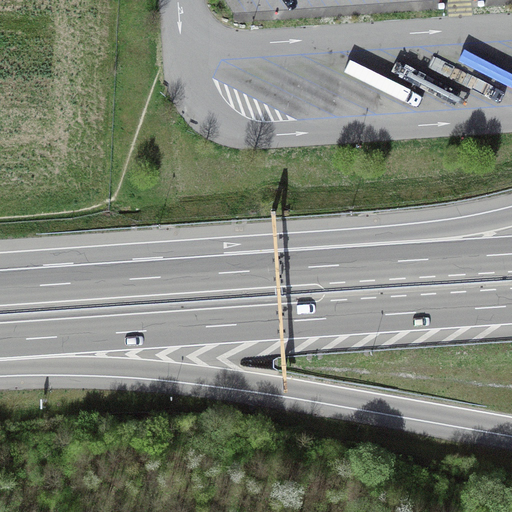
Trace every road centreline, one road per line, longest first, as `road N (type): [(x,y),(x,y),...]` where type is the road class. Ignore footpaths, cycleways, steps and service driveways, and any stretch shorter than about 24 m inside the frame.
road 1 (motorway): [(0,349),(511,427)]
road 2 (motorway): [(0,341),(511,306)]
road 3 (motorway): [(260,269),(0,288)]
road 4 (motorway): [(511,216),(260,269)]
road 5 (motorway): [(511,253),(260,269)]
